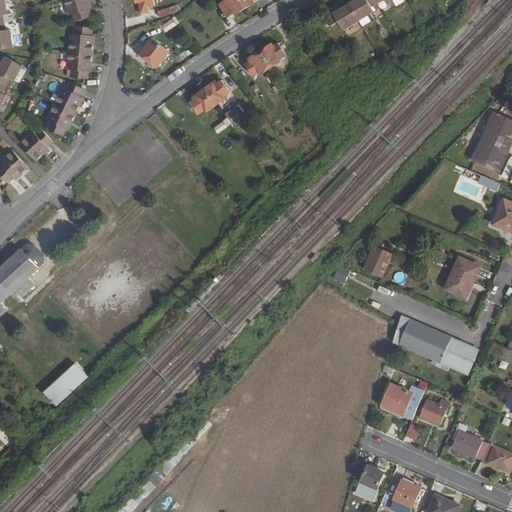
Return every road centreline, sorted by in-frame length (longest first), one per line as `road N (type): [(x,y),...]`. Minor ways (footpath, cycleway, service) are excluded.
road 1 (residential): [(91,140),(299,0)]
road 2 (residential): [(382,298),(483,341),(511,274)]
road 3 (residential): [(376,444),(511,502)]
road 4 (residential): [(91,140),(113,76),(113,0)]
road 5 (residential): [(4,222),(51,186),(91,140)]
